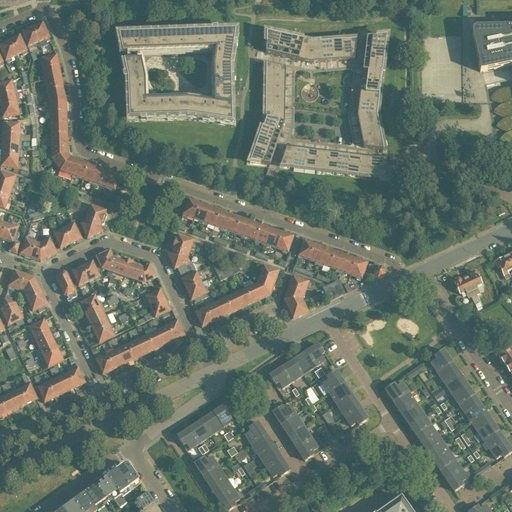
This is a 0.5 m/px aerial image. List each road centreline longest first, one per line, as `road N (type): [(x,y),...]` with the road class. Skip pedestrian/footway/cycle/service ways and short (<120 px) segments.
road 1 (residential): [(43,6),(68,62),(84,153),(389,262),(402,280)]
road 2 (residential): [(198,344),(149,256),(109,243),(73,257),(43,275),(97,392)]
road 3 (residential): [(511,408),(421,271)]
road 4 (residential): [(258,511),(391,423)]
road 5 (residential): [(0,477),(114,421)]
road 6 (residential): [(212,372),(325,317)]
road 7 (residential): [(391,423),(325,317)]
